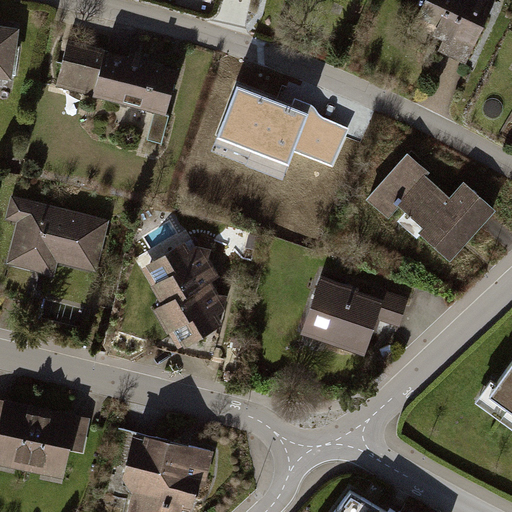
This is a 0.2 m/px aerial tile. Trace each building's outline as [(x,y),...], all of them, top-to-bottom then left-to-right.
[(494,10),(474,0),(429,0),(420,18),(476,47),(494,10)] [(0,79),(10,82),(19,34),(0,30),(0,79)] [(180,68),(76,44),(65,91),(169,115),(180,68)] [(308,112),(237,85),(218,135),(251,149),(248,158),(286,171),(295,150),(334,164),(346,136),(305,121),(308,112)] [(477,211),(410,154),(377,193),(445,250),(477,211)] [(107,226),(16,204),(1,267),(56,280),(60,263),(96,271),(107,226)] [(192,243),(146,267),(166,307),(213,284),(192,243)] [(413,305),(323,279),(307,335),(369,353),(378,323),(405,330),(413,305)] [(232,322),(213,284),(166,307),(185,346),(232,322)] [(485,379),(470,398),(511,428),(511,352),(490,383),(485,379)] [(39,409),(3,401),(0,417),(0,471),(26,477),(39,409)] [(39,409),(26,477),(61,484),(75,416),(39,409)] [(194,511),(207,448),(133,434),(118,511),(194,511)] [(381,511),(343,489),(326,511),(381,511)]
